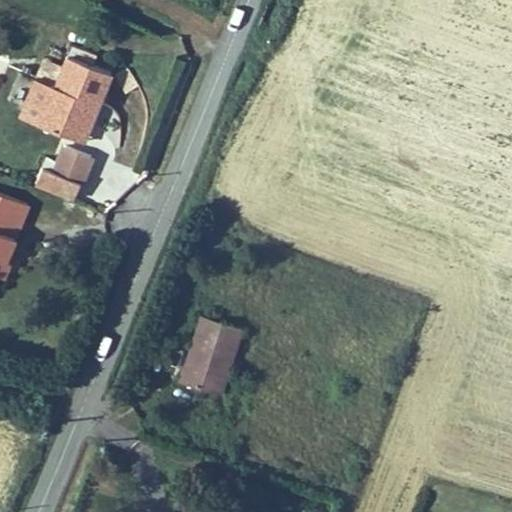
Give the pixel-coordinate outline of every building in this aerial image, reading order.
[(40,118),(82,134),(97,95),(104,98),(116,69),(94,61),(98,51),(72,41),(57,81),(55,80),(40,118)] [(40,118),(55,80),(35,72),(21,110),(40,118)] [(104,98),(97,95),(82,134),(89,137),(104,98)] [(63,140),(53,166),(83,177),(88,179),(98,153),(63,140)] [(53,166),(44,162),(36,183),(75,198),(83,177),(53,166)] [(0,272),(1,270),(0,269),(0,252),(8,255),(28,201),(0,190),(0,272)] [(8,255),(0,252),(0,269),(1,270),(10,273),(16,258),(8,255)] [(245,325),(203,312),(182,376),(223,390),(245,325)]
